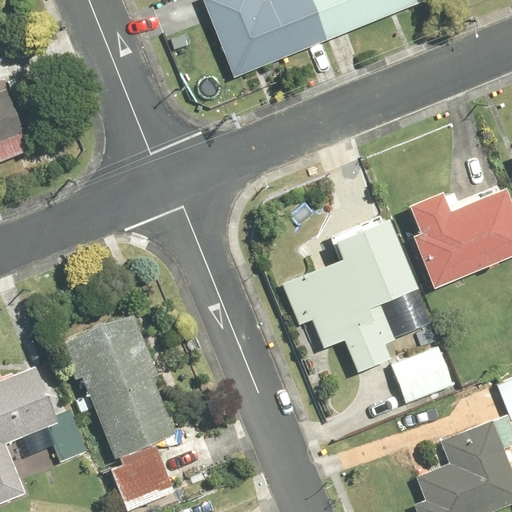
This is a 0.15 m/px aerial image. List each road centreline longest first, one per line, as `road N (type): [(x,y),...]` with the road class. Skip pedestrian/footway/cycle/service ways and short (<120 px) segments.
road 1 (residential): [(163,183),(511,45)]
road 2 (residential): [(163,183),(304,511)]
road 3 (residential): [(88,0),(163,183)]
road 4 (residential): [(0,248),(163,183)]
